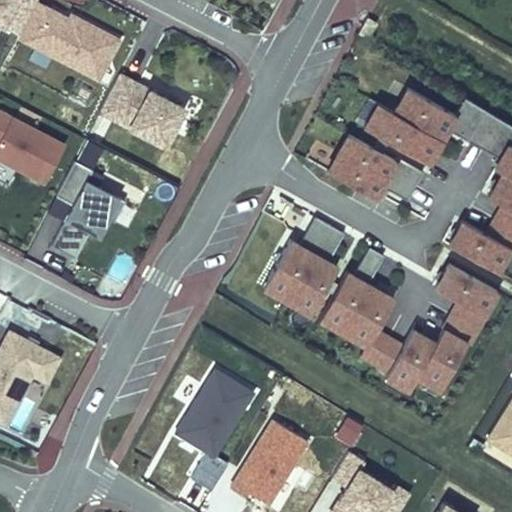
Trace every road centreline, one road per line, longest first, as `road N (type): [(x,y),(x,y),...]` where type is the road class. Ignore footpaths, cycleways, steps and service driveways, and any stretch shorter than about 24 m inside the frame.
road 1 (unclassified): [(280,73),(137,344)]
road 2 (residential): [(141,0),(280,73)]
road 3 (residential): [(137,344),(0,275)]
road 4 (unclassified): [(137,344),(74,459)]
